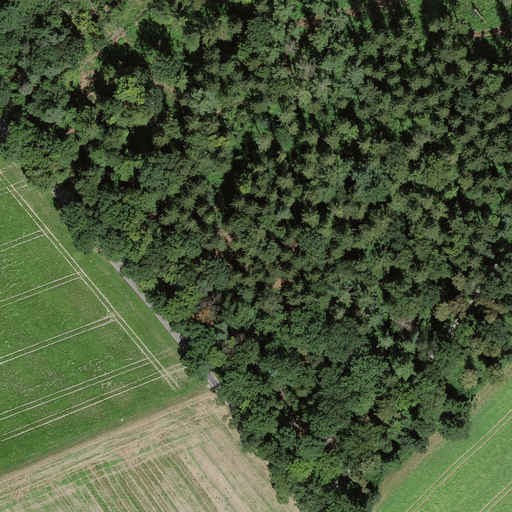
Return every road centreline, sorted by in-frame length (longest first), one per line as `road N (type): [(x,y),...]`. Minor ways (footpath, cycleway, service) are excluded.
road 1 (track): [(343,511),(511,245)]
road 2 (track): [(0,480),(215,378)]
